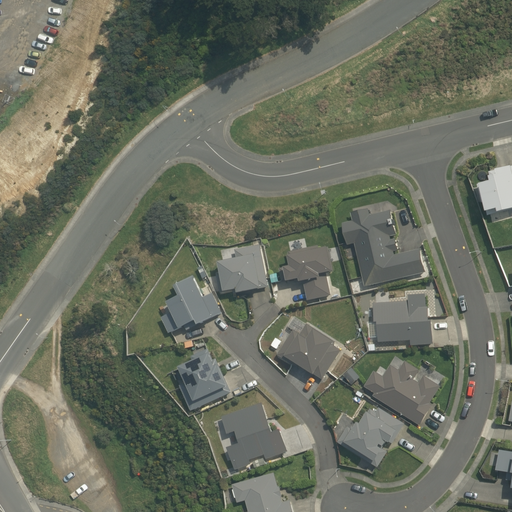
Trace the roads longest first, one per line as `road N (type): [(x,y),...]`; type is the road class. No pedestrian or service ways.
road 1 (residential): [(419,142),(481,347),(474,418),(422,495)]
road 2 (tertiary): [(190,122),(147,159),(0,365)]
road 3 (tertiary): [(419,0),(374,33),(232,91),(190,122)]
road 4 (residential): [(419,142),(262,175),(231,164),(190,122)]
road 5 (residential): [(239,344),(316,421),(344,504)]
